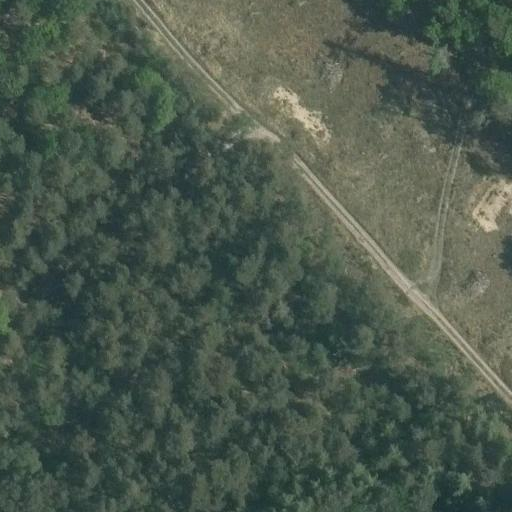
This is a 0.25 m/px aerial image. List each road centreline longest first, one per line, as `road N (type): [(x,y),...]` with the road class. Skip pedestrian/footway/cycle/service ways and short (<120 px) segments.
road 1 (track): [(511,403),(139,0)]
road 2 (track): [(252,123),(0,340)]
road 3 (track): [(428,306),(443,197),(496,0)]
